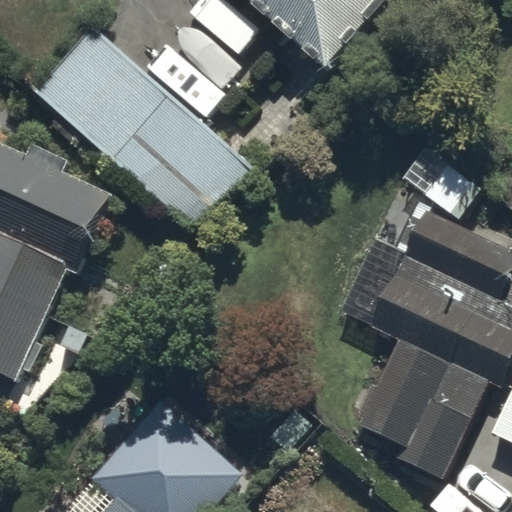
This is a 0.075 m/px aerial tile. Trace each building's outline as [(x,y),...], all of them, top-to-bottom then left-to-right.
[(247,0),(329,70),(388,0),(247,0)] [(252,166),(98,28),(40,92),(194,230),(252,166)] [(0,373),(14,381),(69,268),(75,271),(112,193),(63,169),(67,159),(31,142),(25,155),(0,142),(0,373)] [(375,329),(401,341),(361,425),(408,448),(403,459),(449,480),(495,384),(508,391),(511,381),(511,253),(422,210),(404,247),(413,251),(396,286),(391,283),(372,321),(377,324),(375,329)] [(511,395),(496,435),(511,442),(511,395)] [(207,511),(242,472),(157,399),(94,473),(117,493),(100,511),(207,511)]
